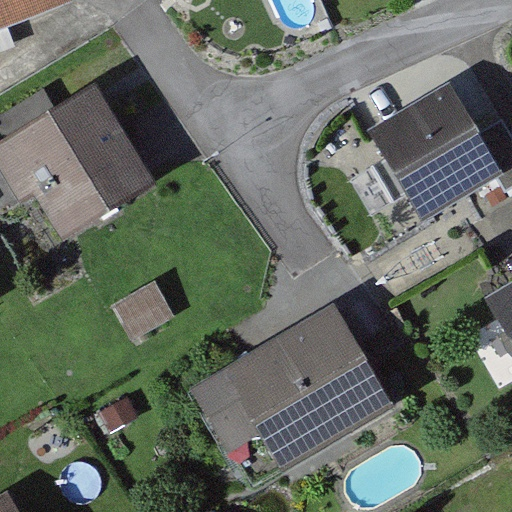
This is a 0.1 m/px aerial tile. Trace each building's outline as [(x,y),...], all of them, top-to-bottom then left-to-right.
[(0,0),(0,30),(72,2),(71,0),(0,0)] [(453,86),(376,132),(430,223),(507,177),(453,86)] [(152,199),(91,98),(0,152),(0,177),(19,209),(38,197),(69,249),(152,199)] [(511,290),(493,302),(511,334),(511,290)] [(176,315),(162,291),(116,318),(131,342),(176,315)] [(396,408),(337,310),(192,397),(251,495),(396,408)] [(0,507),(0,511),(23,511),(16,499),(0,507)]
